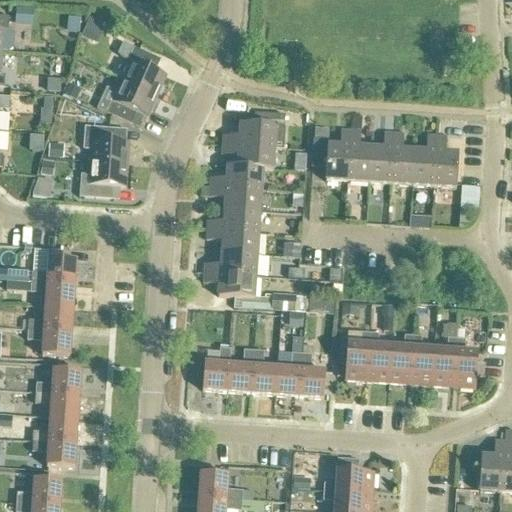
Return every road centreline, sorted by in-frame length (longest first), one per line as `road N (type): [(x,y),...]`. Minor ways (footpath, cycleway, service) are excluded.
road 1 (unclassified): [(419,450),(147,430)]
road 2 (unclassified): [(489,242),(495,114),(485,0)]
road 3 (residential): [(235,0),(216,75),(165,180),(161,228)]
road 4 (residential): [(161,228),(147,430)]
road 5 (unclassified): [(306,231),(489,242)]
road 6 (residential): [(161,228),(15,219),(0,206)]
